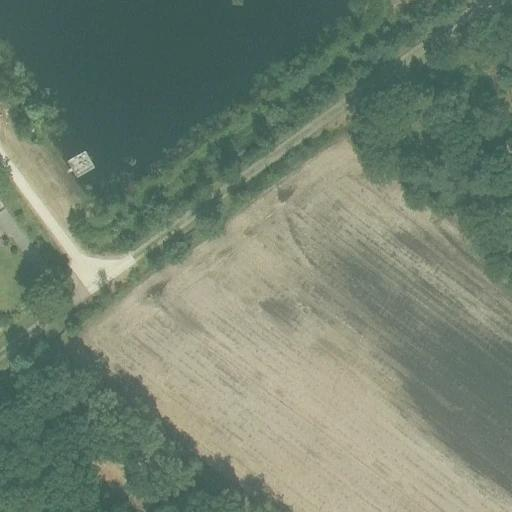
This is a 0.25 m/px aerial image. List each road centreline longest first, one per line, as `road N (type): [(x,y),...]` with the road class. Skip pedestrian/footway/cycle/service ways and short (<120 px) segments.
road 1 (track): [(32,330),(484,0)]
road 2 (track): [(32,330),(263,511)]
